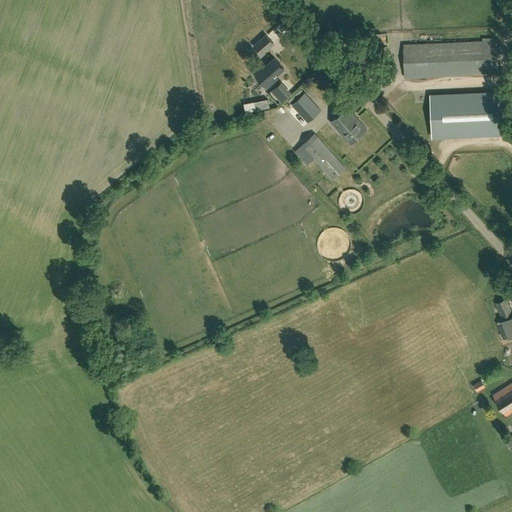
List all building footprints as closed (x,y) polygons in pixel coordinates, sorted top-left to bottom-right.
[(275,43),(273,41),(266,33),(253,45),(259,52),(262,55),(275,43)] [(405,77),(485,73),(483,41),(404,45),(405,77)] [(284,67),(275,57),(265,67),(262,64),(254,72),(267,87),(276,79),(274,76),(284,67)] [(281,102),(291,93),(281,82),(271,91),(281,102)] [(259,92),(249,93),(251,108),(261,106),(259,92)] [(502,92),(431,95),(433,137),(504,133),(502,92)] [(308,122),(320,111),(305,93),(292,104),(308,122)] [(351,143),(366,129),(347,107),(331,121),(351,143)] [(347,181),(339,173),(345,168),(314,133),(302,144),(332,179),(340,188),(347,181)] [(511,313),(506,299),(495,303),(502,320),(496,322),(502,340),(508,337),(511,335),(511,313)] [(477,391),(485,386),(481,380),(473,384),(477,391)] [(506,416),(511,411),(511,383),(493,395),(506,416)]
